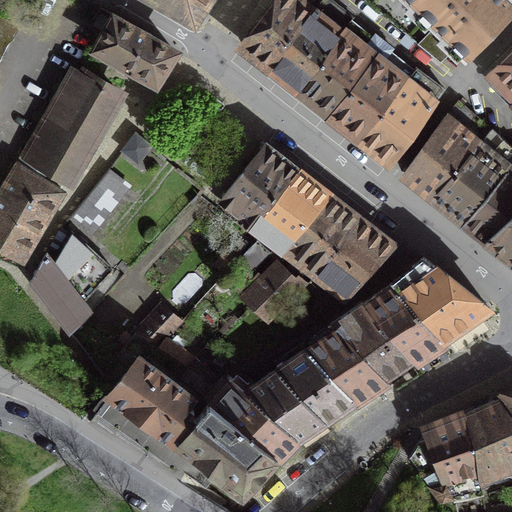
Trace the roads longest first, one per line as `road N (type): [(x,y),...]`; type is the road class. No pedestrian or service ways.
road 1 (residential): [(198,45),(511,293)]
road 2 (residential): [(274,511),(429,393),(511,352)]
road 3 (residential): [(184,511),(59,431),(0,412)]
